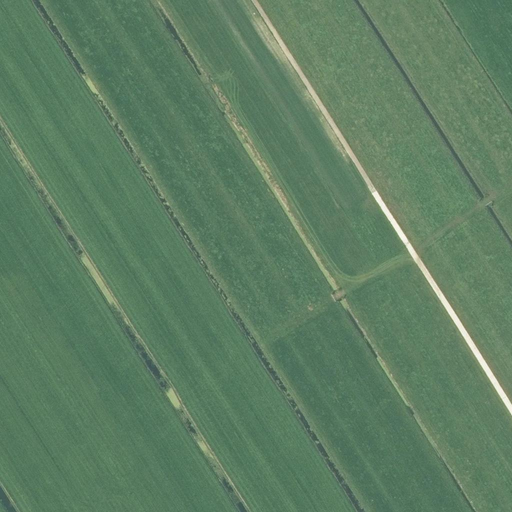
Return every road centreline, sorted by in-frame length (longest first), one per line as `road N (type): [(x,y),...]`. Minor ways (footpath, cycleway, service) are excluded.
road 1 (track): [(511,412),(252,0)]
road 2 (track): [(0,233),(184,511)]
